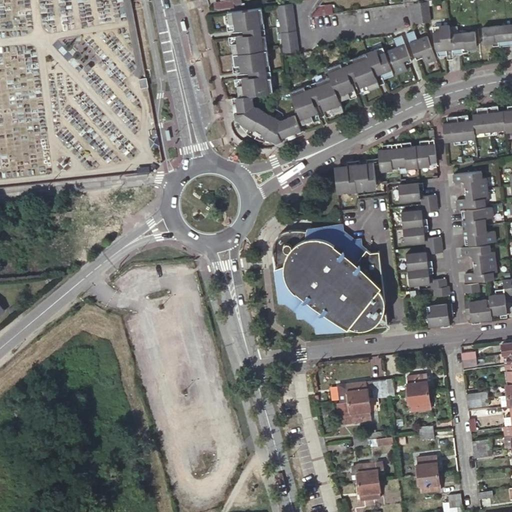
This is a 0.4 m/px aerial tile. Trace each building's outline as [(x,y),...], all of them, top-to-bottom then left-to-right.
[(218,8),(218,9),(234,7),(233,0),(221,0),(222,1),(219,2),(219,4),(215,4),(215,8),(218,8)] [(418,2),(411,3),(410,3),(412,22),(426,21),(424,1),(419,2),(418,2)] [(300,48),(298,36),(295,5),(294,2),(280,4),(282,23),(285,49),(289,49),(300,48)] [(319,6),(312,15),(332,13),(332,5),(319,6)] [(263,6),(229,11),(230,22),(234,21),(235,28),(241,27),(259,24),(258,15),(264,14),(263,6)] [(241,27),(242,32),(260,30),(261,39),(267,39),(264,14),(258,15),(259,24),(241,27)] [(233,52),(265,48),(268,47),(268,43),(267,39),(261,39),(260,30),(242,32),(235,33),(236,39),(232,40),(233,52)] [(404,35),(412,57),(419,54),(421,57),(423,64),(433,60),(424,36),(414,40),(410,32),(404,35)] [(485,53),(494,52),(499,51),(499,56),(511,54),(511,33),(483,37),(485,53)] [(437,63),(447,62),(447,55),(452,54),(453,60),(462,59),(462,53),(467,53),(468,59),(478,58),(476,41),(455,43),(454,35),(444,36),(444,41),(435,42),(437,63)] [(405,71),(402,64),(401,61),(407,59),(399,36),(392,39),(396,47),(385,52),(394,75),(405,71)] [(268,47),(265,48),(233,52),(235,63),(239,62),(240,68),(247,67),(252,67),(265,65),(263,56),(269,56),(268,47)] [(352,77),(354,84),(360,81),(361,85),(373,80),(360,47),(352,51),(354,57),(345,60),(352,77)] [(365,53),(374,76),(384,72),(383,68),(388,66),(383,53),(376,55),(374,50),(365,53)] [(352,51),(329,59),(331,65),(340,62),(346,79),(352,77),(345,60),(354,57),(352,51)] [(252,67),(247,67),(247,73),(265,70),(266,80),(267,80),(273,80),(272,74),(269,56),(263,56),(265,65),(252,67)] [(324,72),(332,92),(334,95),(344,91),(343,90),(343,88),(349,86),(346,79),(340,62),(331,65),(329,59),(321,63),(324,72)] [(383,68),(384,72),(387,78),(391,75),(388,66),(383,68)] [(238,82),(238,86),(239,93),(252,91),(261,90),(274,88),(273,80),(267,80),(266,80),(265,70),(247,73),(240,74),(241,80),(237,81),(238,82)] [(324,72),(316,75),(318,81),(310,84),(315,97),(317,100),(319,107),(325,105),(326,108),(337,104),(334,95),(332,92),(324,72)] [(317,100),(315,97),(310,84),(318,81),(316,75),(293,84),(296,90),(305,86),(309,99),(311,103),(317,100)] [(148,87),(147,78),(139,80),(140,88),(148,87)] [(354,84),(356,88),(357,91),(363,89),(363,88),(361,85),(360,81),(354,84)] [(299,119),(309,115),(308,112),(314,109),(311,103),(309,99),(305,86),(296,90),(293,84),(286,86),(293,104),(299,119)] [(352,93),(350,89),(349,86),(343,88),(343,90),(344,91),(346,96),(352,93)] [(240,111),(236,115),(241,118),(254,100),(252,91),(239,93),(236,93),(238,99),(233,99),(235,107),(239,107),(240,111)] [(276,112),(268,108),(254,100),(241,118),(253,124),(255,122),(257,123),(267,129),(266,131),(278,138),(280,132),(285,130),(287,135),(294,132),(293,128),(297,126),(292,111),(281,115),(276,112)] [(328,112),(326,108),(325,105),(319,107),(322,115),(328,112)] [(493,112),(489,113),(491,130),(500,129),(507,129),(505,111),(499,112),(498,105),(492,106),(493,112)] [(489,113),(485,113),(485,107),(479,108),(479,113),(474,114),(475,120),(476,132),(484,131),(491,130),(489,113)] [(317,117),(314,109),(308,112),(309,115),(311,119),(317,117)] [(477,138),(476,132),(475,120),(469,120),(469,115),(463,116),(464,121),(460,122),(462,140),(477,138)] [(446,142),(462,140),(460,122),(456,122),(455,116),(450,117),(451,122),(444,123),(446,142)] [(159,144),(156,129),(152,129),(153,136),(149,136),(151,146),(159,144)] [(280,132),(278,138),(287,135),(285,130),(280,132)] [(391,144),(382,145),(382,148),(377,149),(379,170),(392,169),(392,165),(406,163),(406,167),(430,165),(430,161),(436,161),(434,143),(429,144),(429,139),(420,141),(420,145),(411,146),(410,142),(400,143),(401,147),(391,147),(391,144)] [(335,167),(338,190),(353,189),(353,186),(361,185),(361,188),(368,187),(367,184),(375,183),(372,159),(365,160),(366,163),(352,165),(351,162),(345,163),(345,165),(335,167)] [(457,209),(461,209),(485,206),(484,199),(488,199),(485,177),(482,178),(481,171),(453,174),(454,182),(463,181),(463,186),(468,190),(464,195),(465,200),(456,200),(457,209)] [(423,197),(421,189),(421,183),(396,186),(398,200),(417,198),(419,213),(399,215),(402,241),(422,239),(424,255),(405,257),(407,283),(427,281),(428,289),(433,289),(446,287),(445,279),(432,280),(431,273),(430,261),(429,254),(442,253),(440,237),(427,239),(427,232),(425,220),(425,212),(437,211),(436,195),(423,197)] [(97,228),(122,225),(121,219),(131,214),(131,212),(140,207),(131,189),(122,194),(120,190),(106,192),(120,217),(96,219),(97,228)] [(85,194),(86,210),(86,217),(101,215),(99,193),(85,194)] [(491,207),(465,210),(466,220),(462,220),(464,236),(468,236),(469,245),(496,242),(494,231),(486,232),(484,219),(493,218),(491,207)] [(30,232),(29,223),(3,226),(4,235),(30,232)] [(45,232),(44,223),(32,224),(33,233),(45,232)] [(304,235),(301,235),(300,235),(297,235),(293,235),(292,235),(290,236),(287,237),(285,239),(283,241),(281,243),(279,245),(278,248),(277,251),(277,254),(277,256),(282,272),(279,275),(283,310),(289,309),(299,317),(300,324),(307,323),(310,325),(317,332),(317,338),(366,332),(370,331),(373,330),(375,329),(376,328),(377,327),(378,330),(390,329),(381,254),(373,255),(365,249),(364,243),(358,244),(347,234),(347,229),(311,233),(310,235),(306,235),(304,235)] [(464,274),(466,283),(494,279),(493,273),(497,272),(494,251),(490,252),(490,245),(465,248),(461,248),(462,256),(472,255),(472,260),(477,264),(473,268),(474,273),(464,274)] [(500,313),(506,312),(505,295),(511,293),(510,279),(502,281),(503,288),(504,288),(504,293),(489,295),(489,299),(466,301),(464,302),(465,312),(470,311),(471,321),(480,320),(492,319),(491,314),(500,313)] [(478,283),(466,285),(464,285),(465,294),(479,292),(478,283)] [(448,287),(446,287),(433,289),(434,297),(449,295),(448,287)] [(450,323),(449,317),(448,314),(453,313),(452,303),(450,303),(429,306),(430,313),(427,314),(428,326),(441,324),(450,323)] [(504,354),(505,354),(511,353),(511,342),(503,343),(504,354)] [(463,359),(464,367),(477,366),(476,358),(463,359)] [(408,383),(409,394),(429,391),(427,374),(408,376),(409,383),(408,383)] [(387,381),(328,388),(330,406),(335,406),(367,401),(370,401),(368,390),(373,390),(373,394),(389,393),(387,381)] [(409,394),(410,405),(411,404),(412,412),(431,409),(429,391),(409,394)] [(369,412),(367,401),(335,406),(338,423),(342,423),(342,426),(369,422),(367,413),(369,412)] [(420,426),(421,433),(434,431),(433,424),(420,426)] [(421,433),(422,439),(434,438),(434,431),(421,433)] [(391,436),(367,439),(368,446),(392,443),(391,436)] [(354,441),(355,447),(368,446),(367,439),(354,441)] [(473,445),(474,451),(488,449),(487,443),(473,445)] [(417,463),(418,474),(439,472),(437,454),(417,457),(418,463),(417,463)] [(352,466),(354,480),(359,479),(359,482),(380,479),(378,468),(383,468),(382,461),(357,464),(357,466),(352,466)] [(418,474),(419,485),(421,484),(421,491),(441,489),(439,472),(418,474)] [(359,482),(361,499),(381,497),(380,490),(381,490),(380,479),(359,482)] [(454,510),(463,509),(461,494),(452,495),(452,496),(454,510)] [(448,511),(463,510),(463,509),(454,510),(452,496),(446,497),(448,511)]
